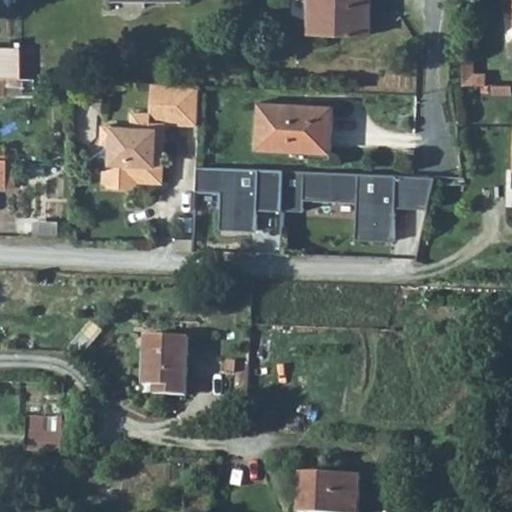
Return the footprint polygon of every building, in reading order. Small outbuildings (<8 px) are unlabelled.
[(370,0),(309,0),(309,13),(318,13),(318,33),(370,33),(370,0)] [(309,33),(318,33),(318,13),(309,13),(309,33)] [(0,45),(0,75),(20,76),(20,66),(20,46),(0,45)] [(462,86),(486,86),(485,77),(475,77),(473,56),(460,57),(462,86)] [(239,84),(240,59),(230,59),(229,84),(239,84)] [(50,67),(20,66),(20,76),(24,76),(50,76),(50,67)] [(23,94),(24,76),(20,76),(0,75),(0,98),(7,99),(7,94),(23,94)] [(197,82),(149,81),(148,111),(131,111),(131,126),(102,125),(102,142),(111,142),(111,161),(110,161),(105,166),(104,180),(109,185),(133,186),(138,181),(138,180),(163,180),(163,144),(156,144),(157,128),(164,121),(196,122),(197,82)] [(332,105),(258,102),(256,146),(330,150),(332,105)] [(6,172),(14,172),(15,158),(6,158),(6,172)] [(282,169),(195,167),(194,190),(219,192),(219,230),(255,233),(257,208),(279,210),(282,169)] [(432,177),(282,169),(279,210),(301,212),(302,201),(357,206),(355,238),(394,240),(395,208),(424,208),(432,177)] [(184,334),(142,333),(141,382),(150,382),(150,390),(182,391),(184,334)] [(24,434),(24,452),(60,453),(60,435),(24,434)] [(293,467),(292,508),(351,510),(353,469),(293,467)]
